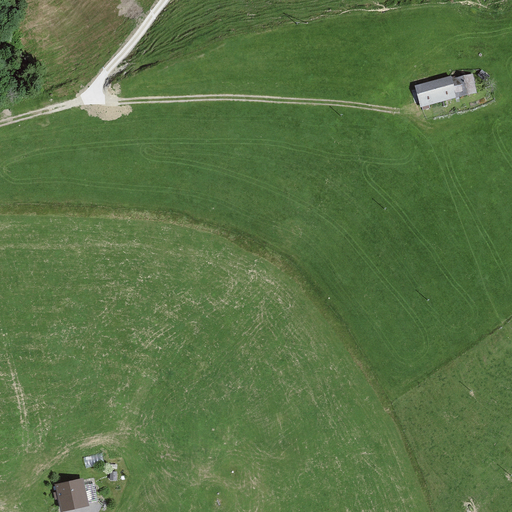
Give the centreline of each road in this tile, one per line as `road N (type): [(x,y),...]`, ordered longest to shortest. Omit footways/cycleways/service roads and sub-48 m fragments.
road 1 (track): [(412,114),(274,99),(85,99)]
road 2 (track): [(165,0),(85,99)]
